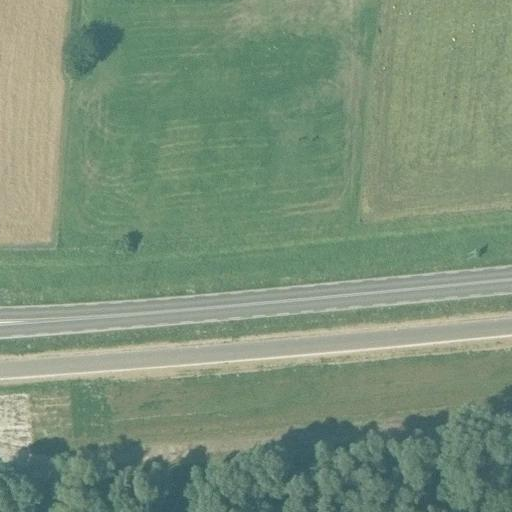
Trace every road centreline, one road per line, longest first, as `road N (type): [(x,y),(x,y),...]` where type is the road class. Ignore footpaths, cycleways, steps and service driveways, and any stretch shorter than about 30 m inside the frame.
road 1 (unclassified): [(0,369),(511,323)]
road 2 (secondary): [(511,279),(97,318)]
